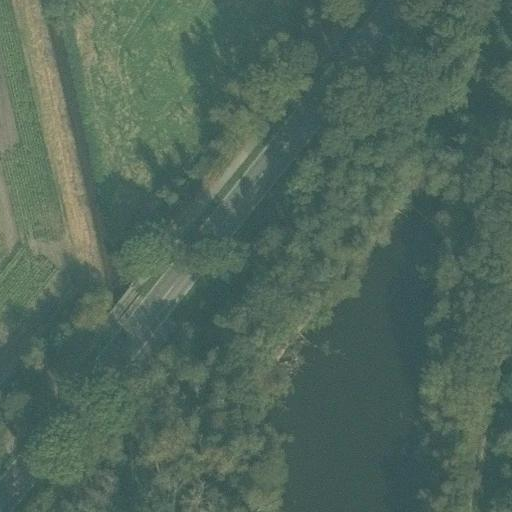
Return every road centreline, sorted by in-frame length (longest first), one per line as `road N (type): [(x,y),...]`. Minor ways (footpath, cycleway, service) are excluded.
road 1 (primary): [(0,504),(404,0)]
road 2 (track): [(475,511),(478,457),(511,290)]
road 3 (track): [(511,109),(428,0)]
